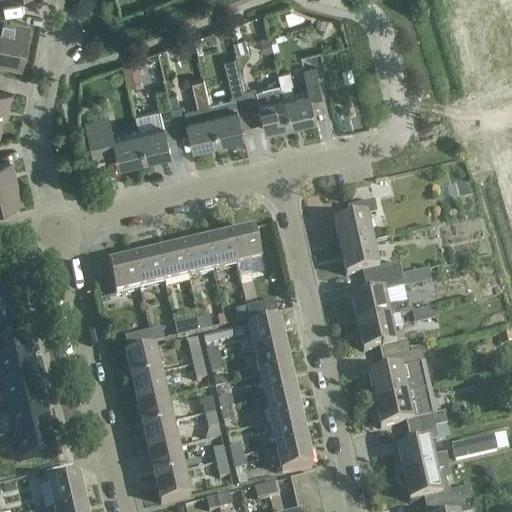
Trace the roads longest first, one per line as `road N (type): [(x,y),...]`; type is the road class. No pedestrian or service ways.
road 1 (residential): [(354,511),(279,170)]
road 2 (residential): [(123,511),(57,225)]
road 3 (residential): [(279,170),(374,149),(398,129),(400,102),(383,32),(369,11),(341,0)]
road 4 (residential): [(57,225),(279,170)]
road 5 (residential): [(57,225),(41,128),(62,0)]
